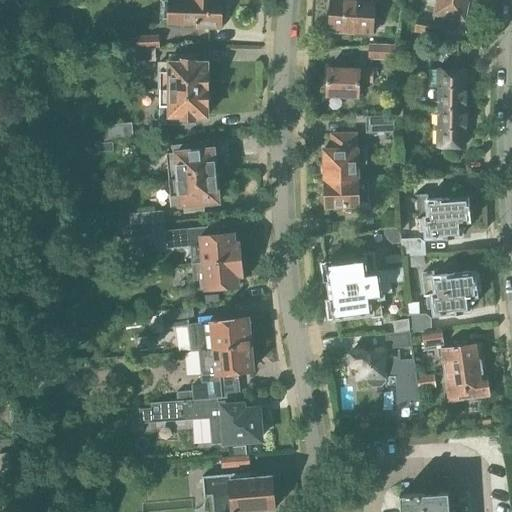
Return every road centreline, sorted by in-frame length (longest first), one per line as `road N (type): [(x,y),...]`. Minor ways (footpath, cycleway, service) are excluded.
road 1 (residential): [(318,511),(283,257),(277,157),(285,0)]
road 2 (residential): [(511,46),(511,208)]
